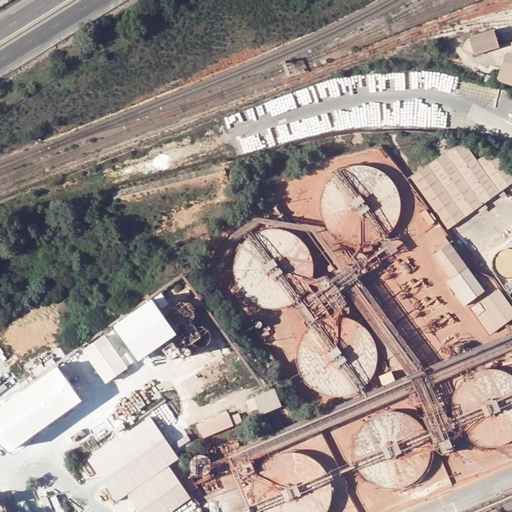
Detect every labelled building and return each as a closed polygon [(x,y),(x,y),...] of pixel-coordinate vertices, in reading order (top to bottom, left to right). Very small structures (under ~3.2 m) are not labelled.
[(494,29),(470,36),(474,51),(498,44),(494,29)] [(475,54),(499,47),(498,44),(474,51),(475,54)] [(511,53),(507,52),(497,80),(511,85),(511,53)] [(464,140),(411,177),(449,228),(511,184),(511,165),(510,167),(496,147),(478,159),(464,140)] [(351,245),(355,246),(356,246),(360,246),(364,246),(368,245),(372,244),(376,243),(380,241),(384,239),(387,236),(390,234),(393,230),(395,227),(397,223),(399,220),(400,216),(401,212),(401,207),(401,203),(401,199),(400,195),(399,191),(397,187),(395,184),(393,180),(390,177),(384,172),(381,170),(377,168),(373,166),(369,165),(365,164),(361,164),(357,164),(353,165),(349,166),(345,167),(341,169),(337,171),(334,173),(331,176),(328,179),(325,182),(323,186),(322,190),(320,194),(319,198),(319,202),(319,206),(319,210),(320,214),(321,218),(323,222),(325,226),(327,229),(329,233),(332,236),(336,238),(339,240),(343,242),(347,244),(351,245)] [(242,293),(245,296),(247,298),(250,301),(254,303),(258,305),(262,306),(266,307),(270,308),(274,308),(278,308),(282,307),(286,306),(290,305),(294,303),(297,301),(300,298),(303,295),(306,292),(308,289),(310,285),(312,281),(313,277),(314,273),(314,269),(314,265),(314,261),(313,257),(311,253),(310,249),(308,246),(305,242),(302,239),(299,236),(296,234),(290,231),(286,229),(282,228),(278,228),(274,227),(270,227),(266,228),(262,229),(258,230),(254,232),(251,234),(247,237),(244,240),(242,243),(239,246),(237,250),(236,254),(234,258),(234,262),(233,266),(233,270),(234,274),(235,278),(236,282),(238,286),(240,290),(242,293)] [(434,245),(439,251),(450,242),(446,237),(434,245)] [(451,279),(468,267),(450,242),(439,251),(433,255),(451,279)] [(511,278),(511,277),(511,247),(497,259),(511,278)] [(351,258),(351,260),(351,262),(352,264),(353,265),(355,267),(356,268),(358,268),(360,268),(363,267),(365,266),(366,265),(367,263),(367,261),(368,259),(367,258),(366,256),(365,254),(364,253),(362,252),(360,252),(359,251),(357,252),(355,253),(353,254),(352,255),(351,257),(351,258)] [(320,276),(318,277),(318,278),(316,280),(316,281),(315,283),(315,285),(315,287),(316,289),(317,290),(319,291),(321,292),(322,293),(324,293),(326,292),(328,291),(329,290),(330,289),(331,287),(332,285),(331,283),(331,281),(330,280),(329,278),(327,277),(326,276),(324,276),(322,276),(320,276)] [(498,296),(495,291),(468,310),(487,337),(509,322),(506,318),(497,324),(484,305),(498,296)] [(333,293),(331,294),(330,295),(329,296),(328,298),(327,300),(327,302),(327,304),(328,305),(329,307),(330,308),(332,309),(334,310),(336,310),(338,309),(339,309),(341,307),(343,306),(343,304),(344,302),(344,300),(343,299),(343,297),(342,295),(340,294),(338,293),(337,293),(335,293),(333,293)] [(497,324),(506,318),(509,322),(511,319),(511,315),(498,296),(484,305),(497,324)] [(173,307),(173,309),(172,310),(172,312),(172,315),(173,317),(174,318),(175,320),(177,321),(179,322),(181,323),(185,323),(187,322),(189,321),(190,320),(192,318),(192,316),(193,314),(193,312),(193,310),(192,308),(191,306),(190,304),(188,303),(186,302),(184,302),(182,302),(180,302),(178,303),(176,304),(174,306),(173,307)] [(311,389),(315,391),(317,392),(321,394),(325,395),(329,396),(333,397),(337,397),(341,397),(345,396),(349,395),(353,393),(357,391),(360,389),(364,386),(367,384),(369,380),(372,377),(373,373),(375,369),(376,365),(377,361),(377,357),(377,353),(376,349),(375,345),(374,341),(372,337),(368,331),(366,328),(362,325),(359,323),(356,320),(352,319),(348,317),(344,316),(340,316),(336,316),(331,316),(327,317),(323,318),(319,320),(316,322),(312,324),(309,327),(306,329),(304,333),(301,336),(299,340),(298,344),(297,348),(296,352),(296,356),(296,360),(297,364),(298,368),(299,372),(301,376),(303,380),(305,383),(308,386),(311,389)] [(191,331),(190,333),(189,335),(189,337),(190,339),(191,341),(192,343),(193,345),(195,346),(198,347),(200,347),(202,347),(204,347),(206,346),(207,344),(209,343),(210,341),(210,339),(210,337),(210,334),(210,332),(209,331),(207,329),(205,328),(204,327),(202,326),(199,326),(197,326),(195,327),(194,328),(192,330),(191,331)] [(101,339),(78,354),(99,386),(122,371),(101,339)] [(37,366),(26,373),(33,383),(43,375),(37,366)] [(53,368),(43,375),(33,383),(19,392),(43,427),(78,403),(53,368)] [(511,374),(509,373),(506,371),(502,370),(498,369),(494,368),(490,368),(486,368),(481,369),(477,370),(474,371),(470,373),(467,375),(463,378),(460,381),(458,384),(456,387),(454,391),(452,395),(451,399),(450,403),(450,407),(450,411),(451,415),(452,420),(453,424),(455,427),(458,431),(460,434),(463,437),(466,440),(470,442),(473,444),(477,445),(481,447),(485,447),(489,447),(493,447),(497,447),(501,446),(505,445),(509,443),(511,440),(511,374)] [(274,389),(254,397),(262,415),(283,406),(274,389)] [(43,427),(19,392),(0,405),(0,430),(12,448),(43,427)] [(254,418),(262,415),(254,397),(246,400),(254,418)] [(362,423),(359,426),(358,428),(356,432),(354,436),(353,440),(352,443),(352,448),(352,452),(352,456),(353,460),(354,464),(356,467),(358,471),(360,474),(363,477),(366,480),(369,483),(372,485),(376,487),(380,488),(384,489),(388,489),(392,490),(396,489),(400,489),(404,487),(408,486),(412,484),(415,482),(418,479),(421,476),(423,473),(426,469),(427,466),(429,462),(430,458),(431,454),(431,450),(431,446),(430,442),(429,438),(427,434),(426,430),(423,427),(421,424),(418,421),(415,418),(411,416),(408,414),(404,412),(400,411),(396,411),(392,410),(387,411),(383,411),(379,412),(375,414),(371,416),(368,418),(365,420),(362,423)] [(198,425),(204,437),(242,422),(238,412),(229,416),(227,412),(198,425)] [(148,417),(88,459),(116,501),(127,494),(169,465),(180,458),(148,417)] [(268,458),(265,461),(263,462),(260,465),(257,469),(255,472),(253,476),(252,480),(251,484),(250,488),(250,492),(250,496),(251,500),(252,504),(253,508),(255,511),(324,511),(325,511),(327,508),(329,504),(330,500),(330,496),(331,492),(330,488),(330,484),(329,480),(327,476),(325,472),(323,468),(321,465),(318,462),(315,460),(311,457),(308,455),(304,454),(300,453),(296,452),(292,452),(287,452),(283,452),(279,453),(275,454),(272,456),(268,458)] [(179,460),(173,464),(182,475),(187,471),(179,460)] [(169,465),(127,494),(138,511),(169,511),(192,497),(169,465)] [(51,511),(59,508),(51,494),(41,499),(48,511),(51,511)]
